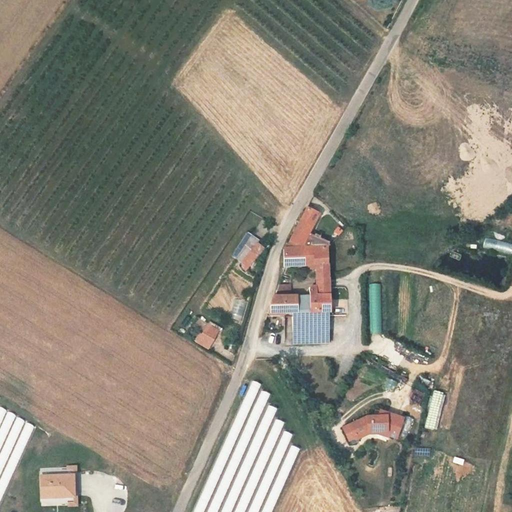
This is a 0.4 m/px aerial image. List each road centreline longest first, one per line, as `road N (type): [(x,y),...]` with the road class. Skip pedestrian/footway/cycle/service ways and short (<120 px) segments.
road 1 (unclassified): [(175,511),(231,391),(281,232),(411,0)]
road 2 (track): [(367,266),(502,294),(511,282)]
